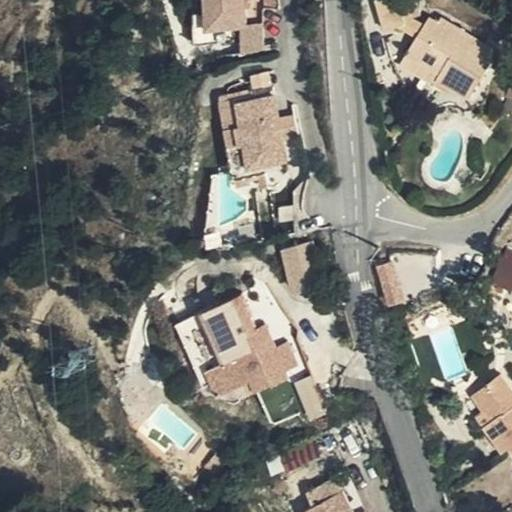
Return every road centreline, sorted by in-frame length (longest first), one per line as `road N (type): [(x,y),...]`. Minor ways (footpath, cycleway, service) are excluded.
road 1 (unclassified): [(359,204),(355,240),(374,356),(434,511)]
road 2 (unclassified): [(340,0),(359,204)]
road 3 (unclassified): [(359,204),(429,226),(468,224),(511,184)]
